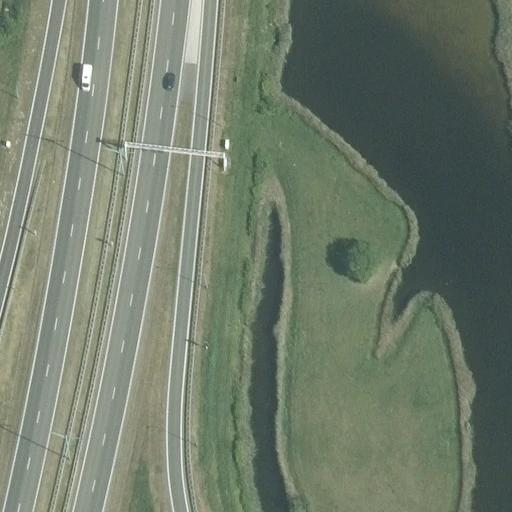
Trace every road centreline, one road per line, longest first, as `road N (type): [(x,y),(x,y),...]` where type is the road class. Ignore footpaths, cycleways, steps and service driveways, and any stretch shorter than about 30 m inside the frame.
road 1 (trunk): [(87,511),(131,298),(175,0)]
road 2 (trunk): [(100,0),(75,209),(16,511)]
road 3 (trunk): [(179,511),(176,363),(211,0)]
road 4 (trunk): [(58,0),(0,290)]
